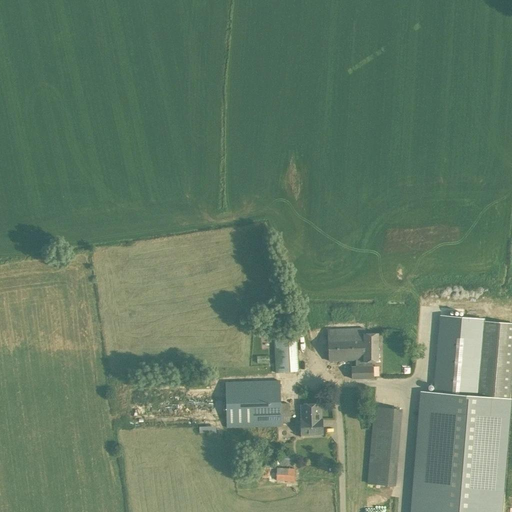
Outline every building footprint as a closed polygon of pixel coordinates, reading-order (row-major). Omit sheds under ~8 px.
[(380,361),(380,333),(364,333),(364,328),(327,329),(328,361),(355,360),(355,367),(351,367),(351,379),(372,379),(372,367),(371,367),(371,361),(380,361)] [(274,373),(299,371),(298,329),(273,330),(274,373)] [(281,422),(291,422),(291,411),(281,411),(280,380),(225,382),(226,425),(281,423),(281,422)] [(499,511),(508,400),(477,397),(465,396),(434,394),(423,393),(413,511),(499,511)] [(325,434),(324,419),(324,417),(322,417),(322,403),(302,403),(302,418),(301,418),(301,420),(301,434),(325,434)] [(393,485),(399,409),(373,407),(367,483),(393,485)] [(280,454),(280,465),(292,465),(292,454),(280,454)] [(276,481),(294,482),(295,468),(277,467),(276,481)]
